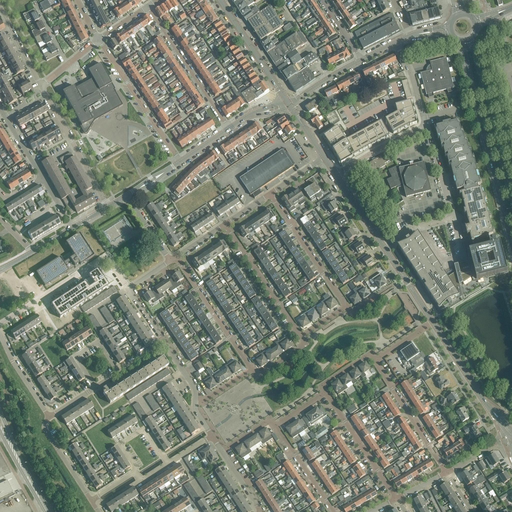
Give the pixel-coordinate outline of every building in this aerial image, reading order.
[(47,0),(40,4),(44,12),(49,9),(47,5),(49,4),(47,0)] [(65,9),(71,6),(69,0),(62,3),(65,9)] [(101,6),(98,0),(89,5),(92,11),(101,6)] [(123,6),(119,9),(123,15),(128,12),(119,0),(116,0),(119,4),(120,4),(121,6),(122,5),(123,6)] [(119,0),(128,12),(132,9),(128,2),(126,4),(123,0),(119,0)] [(126,0),(128,2),(132,9),(137,5),(133,0),(126,0)] [(175,0),(172,0),(170,2),(181,19),(181,20),(186,17),(184,13),(179,16),(177,12),(178,11),(180,13),(183,11),(175,0)] [(205,0),(196,0),(196,1),(197,3),(191,7),(193,9),(206,1),(205,0)] [(239,0),(234,3),(237,7),(240,12),(247,7),(254,3),(253,0),(249,3),(247,0),(239,0)] [(306,3),(308,6),(315,2),(313,0),(306,0),(297,7),(298,9),(306,3)] [(417,0),(415,0),(412,1),(414,11),(418,25),(424,23),(420,9),(418,3),(417,0)] [(417,0),(418,3),(420,9),(424,23),(429,22),(425,8),(424,1),(423,0),(417,0)] [(435,0),(428,0),(429,1),(431,6),(435,20),(438,20),(441,19),(440,17),(441,17),(442,15),(440,13),(439,13),(435,0)] [(412,1),(409,1),(402,5),(409,18),(410,18),(411,22),(411,23),(412,26),(414,27),(417,26),(418,25),(414,11),(412,1)] [(170,2),(165,5),(169,12),(170,12),(172,11),(173,12),(174,11),(174,12),(173,12),(175,15),(175,16),(178,21),(181,19),(170,2)] [(201,9),(203,11),(210,6),(207,2),(195,9),(197,12),(201,9)] [(300,14),(302,17),(317,6),(315,2),(308,6),(310,9),(306,12),(305,11),(300,14)] [(347,2),(343,5),(341,3),(334,7),(337,12),(349,4),(347,2)] [(349,4),(337,12),(341,16),(347,12),(346,9),(347,8),(352,5),(354,4),(352,2),(351,3),(349,4)] [(388,4),(380,8),(383,14),(390,10),(388,4)] [(160,8),(168,21),(171,24),(173,23),(170,19),(167,15),(166,15),(165,14),(169,12),(165,5),(160,8)] [(65,16),(68,15),(68,14),(74,11),(71,6),(65,9),(62,10),(65,16)] [(95,17),(104,12),(101,6),(92,11),(95,17)] [(199,20),(200,20),(213,11),(210,6),(203,11),(196,16),(196,17),(195,18),(196,19),(197,18),(199,20)] [(261,12),(248,21),(254,30),(253,31),(254,32),(254,34),(256,34),(256,35),(256,34),(261,41),(284,26),(270,6),(261,12)] [(312,13),(314,15),(321,11),(317,6),(302,17),(303,19),(312,13)] [(431,6),(425,8),(429,22),(435,20),(431,6)] [(114,7),(111,8),(118,19),(123,15),(119,9),(116,10),(114,7)] [(247,7),(240,12),(243,17),(255,9),(254,7),(249,10),(247,7)] [(166,22),(168,21),(160,8),(156,11),(161,19),(164,16),(165,17),(163,18),(166,22)] [(246,22),(248,21),(261,12),(257,8),(255,9),(243,17),(246,22)] [(23,15),(26,22),(32,18),(34,22),(40,19),(34,9),(25,14),(23,15)] [(341,16),(344,21),(350,16),(357,12),(356,10),(349,14),(347,12),(341,16)] [(350,16),(344,21),(347,25),(353,21),(352,18),(359,14),(361,12),(360,10),(357,12),(350,16)] [(68,15),(70,20),(77,17),(74,11),(68,14),(68,15)] [(207,17),(209,20),(216,15),(213,11),(200,20),(201,22),(207,17)] [(312,19),(306,24),(307,26),(324,16),(321,11),(314,15),(315,18),(313,20),(312,19)] [(98,23),(107,18),(104,12),(95,17),(98,23)] [(392,13),(367,26),(374,41),(376,44),(400,31),(395,22),(396,21),(395,20),(392,13)] [(216,15),(209,20),(210,22),(206,25),(207,27),(219,20),(216,15)] [(144,19),(148,26),(152,23),(153,24),(152,25),(154,27),(156,26),(149,16),(144,19)] [(318,21),(320,25),(327,20),(324,16),(307,26),(309,28),(317,23),(316,22),(318,21)] [(70,20),(73,25),(80,22),(77,17),(70,20)] [(110,24),(107,18),(98,23),(101,29),(110,24)] [(144,19),(139,23),(143,29),(147,26),(148,27),(147,28),(150,32),(149,32),(152,37),(155,35),(148,26),(144,19)] [(318,30),(319,32),(330,24),(327,20),(320,25),(322,28),(321,29),(321,28),(318,30)] [(353,21),(347,25),(350,30),(361,23),(362,24),(364,23),(362,20),(355,24),(353,21)] [(51,42),(41,22),(36,25),(38,29),(31,32),(38,45),(44,41),(46,45),(51,42)] [(83,28),(80,22),(73,25),(76,31),(83,28)] [(212,30),(213,32),(223,26),(222,25),(222,24),(221,22),(220,22),(214,26),(215,27),(212,30)] [(148,43),(143,35),(141,32),(140,32),(140,31),(143,29),(139,23),(135,26),(141,36),(144,40),(146,43),(148,43)] [(290,23),(284,27),(286,32),(293,28),(290,23)] [(171,31),(174,35),(181,31),(188,26),(187,24),(186,25),(180,29),(178,26),(171,31)] [(324,31),(326,34),(333,29),(330,24),(319,32),(315,35),(316,37),(324,31)] [(135,26),(130,29),(134,35),(137,33),(142,41),(144,40),(141,36),(135,26)] [(174,35),(177,40),(184,35),(194,29),(192,26),(186,31),(183,34),(181,31),(174,35)] [(218,32),(220,34),(225,30),(226,29),(225,28),(224,28),(223,26),(213,32),(211,34),(212,36),(218,32)] [(374,41),(367,26),(354,33),(358,40),(364,50),(376,44),(374,41)] [(85,33),(83,28),(76,31),(79,36),(85,33)] [(130,29),(125,32),(132,42),(134,41),(132,38),(131,39),(130,38),(134,35),(130,29)] [(323,39),(321,41),(322,43),(324,42),(326,43),(329,41),(328,39),(336,34),(333,29),(326,34),(327,36),(323,39)] [(221,36),(222,39),(228,35),(228,34),(229,33),(228,32),(227,32),(225,30),(220,34),(214,38),(215,39),(216,39),(221,36)] [(125,32),(121,35),(125,41),(128,39),(129,40),(128,41),(130,43),(132,42),(125,32)] [(177,40),(180,44),(187,40),(196,34),(194,32),(189,35),(189,36),(186,38),(184,35),(177,40)] [(291,61),(294,66),(302,61),(295,51),(307,43),(300,32),(275,48),(267,53),(268,54),(268,53),(276,65),(277,66),(277,68),(279,70),(282,67),(291,61)] [(85,33),(79,36),(81,42),(88,39),(85,33)] [(116,39),(118,43),(126,55),(128,53),(124,47),(122,45),(121,44),(125,41),(121,35),(120,35),(115,38),(116,39)] [(219,41),(214,45),(216,47),(224,41),(226,43),(232,39),(231,39),(231,38),(231,37),(230,36),(228,35),(222,39),(219,41)] [(260,43),(264,48),(272,42),(270,40),(271,39),(274,37),(272,35),(262,42),(260,43)] [(0,41),(0,44),(1,47),(9,43),(8,40),(10,39),(9,37),(0,41)] [(153,46),(154,49),(164,42),(160,38),(149,45),(151,47),(153,46)] [(117,43),(118,43),(116,39),(115,40),(109,43),(114,50),(117,48),(120,52),(122,50),(120,46),(119,46),(117,43)] [(223,48),(224,51),(235,44),(234,43),(234,42),(233,41),(232,40),(232,39),(226,43),(227,45),(223,48)] [(339,39),(336,41),(345,59),(350,56),(348,53),(346,49),(342,51),(342,50),(341,46),(342,45),(339,39)] [(180,44),(184,49),(192,44),(195,42),(194,40),(189,43),(187,40),(180,44)] [(264,48),(267,53),(275,48),(273,46),(278,42),(277,40),(272,43),(272,42),(264,48)] [(339,52),(336,54),(340,61),(345,59),(336,41),(333,42),(335,47),(336,46),(337,47),(336,47),(339,52)] [(157,48),(160,52),(167,47),(164,42),(154,49),(149,52),(150,54),(154,52),(156,54),(159,52),(157,49),(157,48)] [(184,49),(187,54),(193,50),(202,44),(201,42),(193,47),(194,48),(193,49),(191,46),(193,44),(192,44),(184,49)] [(1,47),(4,52),(14,46),(13,45),(11,46),(9,43),(1,47)] [(231,51),(232,52),(238,48),(237,47),(237,46),(236,45),(235,45),(235,44),(224,51),(225,52),(229,50),(230,49),(231,51)] [(43,55),(47,62),(49,60),(58,55),(53,45),(48,48),(50,52),(43,55)] [(4,52),(6,57),(14,52),(13,49),(15,48),(14,46),(4,52)] [(330,46),(326,47),(335,64),(340,61),(336,54),(332,56),(332,55),(333,54),(331,51),(332,50),(330,46)] [(161,53),(163,57),(170,52),(167,47),(160,52),(154,56),(155,58),(160,54),(160,53),(161,53)] [(187,54),(190,59),(198,53),(204,49),(203,47),(195,52),(193,50),(187,54)] [(335,64),(326,47),(325,48),(324,47),(319,51),(320,55),(326,51),(329,56),(330,56),(330,57),(326,59),(330,66),(335,64)] [(228,56),(223,60),(225,62),(230,59),(231,59),(241,53),(239,51),(240,50),(239,48),(238,48),(232,52),(228,54),(230,56),(229,57),(228,56)] [(6,57),(9,61),(19,56),(18,54),(16,55),(14,52),(6,57)] [(163,57),(159,59),(152,64),(153,66),(164,59),(166,61),(173,56),(170,52),(163,57)] [(190,59),(193,63),(200,59),(206,55),(205,53),(200,56),(198,53),(190,59)] [(241,53),(231,59),(232,61),(236,58),(237,61),(243,57),(243,56),(243,55),(242,53),(241,53)] [(287,79),(288,81),(308,68),(308,67),(309,67),(308,65),(318,59),(314,53),(302,61),(294,66),(282,75),(286,80),(287,79)] [(193,63),(196,68),(203,64),(212,57),(211,54),(206,58),(205,60),(202,62),(200,59),(193,63)] [(394,55),(388,58),(397,75),(399,77),(406,77),(403,72),(398,74),(395,69),(397,68),(395,66),(398,64),(394,55)] [(9,61),(11,66),(19,61),(18,58),(20,57),(19,56),(9,61)] [(167,62),(169,66),(176,61),(173,56),(166,61),(162,64),(163,66),(166,63),(167,62)] [(122,64),(125,68),(132,64),(130,61),(133,59),(132,57),(122,64)] [(240,64),(241,67),(247,63),(248,62),(247,60),(246,60),(244,58),(228,70),(229,72),(235,68),(235,67),(240,64)] [(388,58),(383,61),(386,66),(389,65),(390,68),(391,67),(392,70),(395,76),(397,75),(388,58)] [(433,93),(447,90),(448,93),(453,92),(452,89),(454,88),(446,58),(430,62),(430,61),(431,66),(429,66),(428,67),(427,69),(427,71),(427,72),(420,74),(421,74),(426,95),(428,95),(429,98),(434,97),(433,93)] [(11,66),(14,70),(24,65),(23,63),(21,64),(19,61),(11,66)] [(171,68),(173,71),(179,66),(176,61),(169,66),(163,70),(164,72),(171,68)] [(282,75),(294,66),(291,61),(282,67),(279,70),(282,75)] [(383,61),(378,63),(384,76),(386,75),(384,71),(385,70),(384,68),(386,66),(383,61)] [(196,68),(199,73),(206,68),(212,64),(211,62),(208,64),(206,66),(206,67),(205,67),(203,64),(196,68)] [(238,69),(235,71),(237,73),(239,71),(243,69),(244,70),(244,71),(250,67),(251,66),(249,64),(248,64),(247,63),(241,67),(238,69)] [(378,63),(372,66),(376,72),(379,70),(380,73),(382,76),(382,77),(384,76),(378,63)] [(115,90),(101,64),(88,71),(93,79),(66,93),(66,94),(65,94),(65,95),(65,96),(65,97),(81,126),(81,127),(80,126),(80,127),(83,133),(84,134),(85,134),(86,134),(87,134),(87,133),(94,122),(94,121),(94,122),(93,120),(100,117),(100,118),(112,111),(111,110),(119,106),(119,107),(119,108),(123,106),(120,101),(119,101),(120,101),(119,101),(116,96),(116,95),(117,96),(117,95),(114,90),(115,90)] [(125,68),(129,73),(135,69),(140,66),(138,64),(135,66),(136,67),(135,68),(132,64),(125,68)] [(199,73),(202,78),(211,72),(217,68),(218,67),(216,64),(211,68),(211,69),(208,71),(206,68),(199,73)] [(24,65),(14,70),(16,75),(25,71),(23,67),(25,66),(24,65)] [(173,72),(176,75),(183,71),(179,66),(173,71),(166,75),(167,77),(173,73),(172,72),(173,72)] [(202,78),(206,82),(212,78),(222,71),(219,66),(218,67),(217,68),(219,68),(220,70),(213,75),(211,72),(202,78)] [(376,80),(373,75),(376,73),(376,72),(372,66),(367,69),(373,80),(374,81),(376,80)] [(244,71),(240,74),(241,77),(246,73),(247,75),(253,72),(253,71),(253,70),(252,69),(251,69),(250,67),(244,71)] [(308,68),(288,81),(296,93),(315,79),(308,68)] [(129,73),(132,78),(138,73),(143,70),(142,69),(138,71),(138,72),(135,69),(129,73)] [(367,69),(362,71),(367,80),(370,78),(371,81),(372,82),(374,82),(374,81),(373,80),(372,78),(367,69)] [(177,78),(179,80),(186,75),(183,71),(176,75),(167,81),(169,84),(177,79),(176,78),(177,78)] [(244,78),(247,82),(256,76),(256,75),(255,73),(254,73),(253,72),(247,75),(244,78)] [(132,78),(135,82),(141,78),(145,76),(144,74),(141,76),(142,76),(141,77),(138,73),(132,78)] [(135,82),(138,87),(145,83),(154,76),(152,74),(144,79),(144,80),(143,80),(141,78),(135,82)] [(358,74),(352,77),(359,91),(361,94),(361,93),(361,94),(366,92),(364,91),(364,90),(362,90),(361,90),(360,87),(359,84),(360,83),(362,82),(361,80),(362,79),(359,75),(358,76),(358,74)] [(0,85),(7,82),(10,80),(13,79),(11,77),(12,77),(11,75),(10,76),(9,75),(2,78),(2,79),(0,79),(0,85)] [(179,81),(182,85),(189,80),(186,75),(179,80),(169,86),(171,89),(174,87),(173,87),(179,83),(178,82),(179,81)] [(212,78),(206,82),(209,87),(215,83),(215,82),(219,80),(223,77),(223,76),(222,75),(218,78),(215,80),(216,81),(215,82),(212,78)] [(251,83),(252,86),(260,81),(259,81),(260,80),(258,78),(257,78),(256,76),(247,82),(245,84),(246,86),(251,83)] [(352,77),(347,80),(350,85),(353,84),(357,92),(358,91),(360,94),(361,94),(359,91),(352,77)] [(138,87),(141,92),(148,88),(157,81),(155,78),(150,82),(150,83),(148,85),(148,86),(147,86),(145,83),(138,87)] [(209,87),(212,92),(221,85),(227,82),(225,79),(220,82),(221,83),(218,85),(219,86),(218,86),(215,83),(209,87)] [(182,86),(185,89),(192,85),(189,80),(182,85),(174,90),(175,92),(182,87),(181,86),(182,86)] [(347,80),(342,82),(348,93),(350,92),(347,87),(350,85),(347,80)] [(28,81),(23,84),(27,92),(30,90),(31,93),(33,91),(28,81)] [(252,86),(253,87),(242,94),(249,104),(254,100),(255,100),(256,99),(257,99),(259,98),(259,97),(260,96),(269,90),(264,83),(261,84),(260,81),(252,86)] [(0,89),(0,91),(9,87),(7,82),(0,85),(0,89),(0,90),(0,89)] [(348,93),(342,82),(336,85),(339,91),(343,89),(348,98),(350,97),(348,93)] [(141,92),(144,97),(151,92),(160,86),(158,83),(154,86),(155,87),(151,90),(150,91),(148,88),(141,92)] [(27,92),(23,84),(19,86),(24,97),(26,96),(25,94),(27,92)] [(186,91),(188,94),(195,89),(192,85),(185,89),(176,95),(178,99),(183,95),(182,94),(185,92),(185,91),(186,91)] [(221,85),(212,92),(215,96),(229,87),(228,85),(223,88),(221,85)] [(2,93),(4,96),(12,91),(9,87),(0,91),(0,93),(0,94),(2,93)] [(338,93),(335,87),(330,90),(336,101),(338,100),(336,97),(337,97),(335,94),(338,93)] [(236,102),(241,108),(245,105),(234,88),(232,90),(238,99),(239,98),(240,99),(236,102)] [(189,95),(191,99),(198,94),(195,89),(188,94),(179,101),(181,104),(186,100),(185,99),(189,96),(188,96),(189,95)] [(333,104),(336,102),(336,101),(330,90),(324,92),(327,97),(324,99),(326,104),(329,102),(329,101),(331,100),(333,104)] [(3,100),(4,101),(14,96),(12,91),(4,96),(5,99),(3,100)] [(144,97),(148,101),(156,96),(154,93),(152,94),(151,92),(144,97)] [(192,100),(195,103),(201,99),(198,94),(191,99),(187,101),(189,103),(192,101),(191,100),(192,100)] [(225,95),(226,97),(236,111),(241,108),(236,102),(236,101),(233,103),(227,94),(225,95)] [(156,96),(148,101),(151,106),(157,102),(164,97),(163,95),(159,98),(157,95),(156,96)] [(14,96),(4,101),(5,103),(7,102),(9,105),(17,101),(14,96)] [(219,101),(220,103),(224,109),(222,110),(221,110),(226,118),(231,114),(227,108),(222,101),(220,97),(215,100),(217,103),(219,101)] [(227,108),(231,114),(236,111),(226,97),(225,98),(229,105),(230,104),(230,105),(227,108)] [(201,99),(195,103),(186,109),(188,112),(186,113),(188,115),(191,113),(190,111),(192,109),(192,108),(195,106),(194,105),(195,104),(198,108),(205,104),(201,99)] [(151,106),(154,111),(160,106),(168,101),(167,100),(161,104),(160,103),(159,104),(157,102),(151,106)] [(398,113),(386,119),(393,134),(408,126),(407,126),(410,125),(410,126),(417,124),(411,101),(396,106),(398,113)] [(305,108),(309,113),(318,108),(315,102),(305,108)] [(39,103),(37,104),(43,114),(48,112),(43,103),(40,105),(39,103)] [(37,107),(34,109),(38,117),(43,114),(37,104),(36,105),(37,107)] [(154,111),(157,116),(164,111),(168,108),(167,105),(162,108),(160,106),(154,111)] [(30,108),(28,109),(34,119),(38,117),(34,109),(31,110),(30,108)] [(157,116),(160,120),(167,116),(175,110),(173,108),(165,113),(164,111),(157,116)] [(28,112),(25,114),(29,122),(34,119),(28,109),(26,110),(28,112)] [(160,120),(163,125),(170,120),(179,114),(177,112),(172,115),(172,116),(170,118),(170,119),(169,119),(167,116),(160,120)] [(20,113),(19,114),(25,124),(29,122),(25,114),(22,115),(20,113)] [(25,124),(19,114),(17,115),(18,117),(16,119),(20,127),(25,124)] [(194,115),(201,125),(206,132),(210,129),(205,122),(203,123),(201,120),(202,119),(199,114),(194,115)] [(205,122),(210,129),(215,125),(207,114),(206,115),(209,119),(205,122)] [(313,125),(315,124),(319,130),(323,127),(320,124),(319,121),(322,119),(321,117),(318,119),(315,115),(314,115),(313,116),(313,117),(312,117),(313,118),(310,120),(313,125)] [(170,120),(163,125),(166,130),(182,119),(180,116),(175,119),(176,121),(173,123),(172,124),(170,120)] [(277,123),(279,126),(287,120),(285,118),(284,118),(283,116),(277,120),(275,117),(270,121),(273,126),(277,123)] [(281,128),(277,131),(278,133),(289,126),(288,124),(288,123),(287,121),(287,120),(279,126),(281,128)] [(193,124),(196,128),(201,135),(206,132),(201,125),(197,127),(196,126),(198,125),(196,122),(193,124)] [(338,127),(324,136),(338,158),(337,158),(341,165),(353,159),(351,156),(352,155),(353,154),(354,156),(389,136),(382,122),(347,141),(338,127)] [(471,240),(471,241),(491,236),(493,235),(481,188),(478,189),(478,186),(481,185),(479,179),(478,179),(476,173),(477,173),(474,160),(473,161),(471,151),(469,152),(467,142),(465,143),(463,134),(462,134),(459,125),(458,125),(457,122),(451,124),(450,122),(451,122),(450,122),(443,124),(443,126),(436,127),(437,130),(436,131),(438,137),(440,137),(441,139),(440,140),(441,146),(444,146),(445,148),(443,148),(445,155),(448,154),(448,157),(447,157),(449,164),(451,163),(452,166),(451,166),(453,176),(454,179),(455,178),(457,184),(455,185),(457,191),(464,189),(464,192),(461,193),(467,216),(468,221),(469,226),(465,227),(467,236),(468,236),(470,235),(471,240)] [(257,123),(252,126),(253,127),(257,133),(260,132),(262,134),(264,133),(257,123)] [(189,127),(191,131),(196,138),(201,135),(196,128),(192,130),(191,129),(193,129),(191,126),(189,127)] [(283,131),(286,134),(282,137),(284,139),(295,132),(293,130),(294,129),(292,126),(292,127),(291,126),(283,131)] [(56,127),(52,130),(57,140),(59,139),(58,137),(61,136),(56,127)] [(256,134),(257,133),(253,127),(248,130),(253,137),(256,134)] [(177,130),(182,137),(187,145),(192,141),(187,134),(183,137),(182,136),(183,135),(179,129),(177,130)] [(184,130),(187,134),(192,141),(196,138),(191,131),(188,133),(187,132),(188,132),(186,129),(184,130)] [(52,130),(47,132),(52,141),(55,139),(56,141),(57,140),(52,130)] [(243,133),(252,145),(254,149),(256,147),(252,141),(251,141),(250,140),(251,140),(250,139),(253,137),(248,130),(243,133)] [(47,132),(43,135),(48,145),(50,144),(49,142),(52,141),(47,132)] [(187,145),(182,137),(179,139),(174,132),(172,133),(182,148),(187,145)] [(239,136),(243,143),(246,142),(247,143),(248,142),(248,143),(247,144),(249,147),(252,145),(243,133),(239,136)] [(0,142),(0,144),(9,140),(6,135),(0,139),(1,142),(0,142)] [(43,135),(38,138),(43,146),(46,144),(47,146),(48,145),(43,135)] [(234,139),(244,154),(246,153),(242,147),(241,148),(240,147),(242,146),(241,145),(243,143),(239,136),(234,139)] [(38,138),(33,140),(39,150),(41,150),(40,147),(43,146),(38,138)] [(229,142),(234,149),(237,148),(237,149),(238,148),(239,149),(238,150),(243,157),(245,155),(244,154),(234,139),(229,142)] [(3,145),(5,148),(11,144),(9,140),(0,144),(0,145),(1,147),(3,145)] [(39,150),(33,140),(29,143),(33,151),(36,149),(38,151),(39,150)] [(225,145),(235,161),(238,160),(232,151),(234,149),(229,142),(225,145)] [(121,143),(99,155),(102,160),(124,148),(121,143)] [(0,150),(0,155),(1,156),(14,148),(11,144),(5,148),(0,150)] [(235,161),(225,145),(220,149),(224,156),(227,154),(228,155),(229,154),(230,156),(229,156),(231,159),(228,161),(231,165),(235,161)] [(8,154),(10,156),(16,152),(14,148),(1,156),(2,158),(8,154)] [(240,179),(250,194),(250,195),(251,196),(251,195),(294,167),(294,166),(293,166),(284,152),(282,150),(240,179)] [(5,162),(6,164),(19,157),(16,152),(10,156),(11,158),(5,162)] [(210,155),(215,162),(218,159),(219,160),(218,160),(220,163),(222,162),(215,152),(210,155)] [(70,168),(83,192),(83,193),(91,189),(89,186),(91,185),(88,181),(87,182),(86,180),(87,179),(85,175),(84,176),(83,174),(84,173),(82,169),(81,170),(79,168),(80,167),(78,163),(77,164),(76,162),(77,161),(75,157),(74,158),(71,153),(60,159),(63,164),(66,162),(68,165),(65,167),(66,170),(70,168)] [(375,159),(375,160),(374,160),(367,164),(373,173),(385,165),(385,164),(389,161),(385,153),(375,159)] [(217,170),(215,171),(216,174),(217,174),(225,168),(224,166),(220,169),(218,166),(215,162),(210,155),(205,158),(210,165),(214,163),(214,164),(213,165),(217,170)] [(19,157),(6,164),(8,166),(12,163),(14,162),(15,165),(22,161),(19,157)] [(57,163),(54,165),(50,159),(49,157),(41,161),(42,163),(41,163),(42,164),(43,164),(44,166),(43,166),(45,170),(46,169),(47,172),(46,172),(49,176),(51,177),(50,178),(52,182),(53,181),(54,183),(53,184),(55,188),(56,187),(57,190),(56,190),(58,194),(59,194),(61,196),(60,196),(62,200),(63,200),(71,215),(79,211),(79,212),(83,210),(83,209),(85,208),(86,209),(91,206),(90,205),(93,204),(93,205),(96,203),(91,194),(73,205),(72,204),(74,202),(55,168),(58,166),(57,163)] [(205,158),(201,162),(206,168),(209,166),(210,167),(209,167),(211,170),(213,169),(210,165),(205,158)] [(212,177),(210,175),(206,168),(201,162),(197,165),(201,172),(205,169),(206,170),(205,171),(208,175),(207,175),(210,179),(212,177)] [(431,191),(424,162),(414,165),(413,162),(408,163),(409,166),(399,168),(398,166),(388,170),(392,178),(387,180),(391,190),(396,187),(397,187),(401,185),(401,184),(403,184),(406,198),(414,196),(415,196),(415,195),(416,197),(423,196),(422,194),(423,194),(423,193),(424,193),(431,191)] [(197,165),(192,169),(197,176),(197,175),(201,173),(202,174),(201,175),(203,177),(204,176),(201,172),(197,165)] [(21,170),(28,180),(32,177),(28,171),(25,172),(23,168),(21,170)] [(192,169),(188,173),(193,179),(196,176),(197,177),(196,178),(202,184),(204,183),(202,181),(197,175),(197,176),(192,169)] [(17,172),(18,174),(23,183),(28,180),(21,170),(20,171),(17,172)] [(188,173),(184,178),(189,183),(193,180),(193,181),(193,182),(197,187),(195,188),(196,189),(199,186),(193,179),(188,173)] [(15,175),(14,176),(19,185),(23,183),(18,174),(15,175)] [(10,179),(11,181),(15,188),(19,185),(14,176),(12,177),(12,178),(10,179)] [(184,178),(180,182),(186,188),(188,185),(189,185),(189,186),(193,190),(194,189),(189,183),(184,178)] [(11,181),(7,184),(11,190),(15,188),(11,181)] [(176,186),(184,194),(184,193),(183,192),(182,192),(185,189),(185,190),(188,193),(190,192),(186,188),(180,182),(176,186)] [(315,184),(309,187),(315,196),(317,199),(323,196),(320,191),(321,191),(318,187),(317,188),(315,184)] [(35,189),(39,194),(44,191),(40,186),(35,189)] [(184,194),(176,186),(173,189),(176,192),(174,194),(176,196),(175,197),(174,196),(172,198),(175,203),(179,199),(178,197),(177,197),(179,195),(181,194),(182,195),(184,194)] [(315,196),(309,187),(304,191),(310,199),(315,196)] [(30,192),(34,197),(39,194),(35,189),(30,192)] [(298,190),(293,194),(299,203),(301,205),(306,202),(298,190)] [(25,195),(32,206),(34,205),(31,199),(34,197),(30,192),(25,195)] [(230,193),(227,195),(235,206),(240,203),(236,197),(233,199),(230,193)] [(288,197),(294,206),(299,203),(293,194),(288,197)] [(326,198),(320,202),(321,204),(333,196),(331,194),(325,197),(326,198)] [(26,202),(30,207),(32,206),(25,195),(20,198),(23,204),(26,202)] [(228,202),(226,204),(230,210),(235,206),(227,195),(225,197),(227,199),(226,199),(228,202)] [(383,209),(386,213),(389,210),(389,209),(390,208),(390,209),(397,205),(394,202),(391,204),(386,196),(382,199),(383,199),(379,202),(383,209)] [(294,206),(288,197),(282,201),(290,212),(296,209),(294,206)] [(18,207),(23,204),(20,198),(15,201),(18,207)] [(156,209),(159,207),(162,205),(165,203),(163,200),(160,202),(160,203),(155,207),(153,204),(147,208),(151,213),(156,209)] [(13,210),(18,207),(15,201),(10,204),(13,210)] [(338,209),(333,203),(331,201),(322,207),(326,212),(329,210),(331,213),(338,209)] [(219,205),(217,202),(215,203),(217,206),(216,206),(218,209),(216,211),(220,216),(225,213),(221,207),(219,205)] [(8,213),(13,210),(10,204),(5,207),(8,213)] [(226,204),(221,207),(225,213),(230,210),(226,204)] [(151,213),(154,217),(160,214),(156,209),(151,213)] [(270,210),(265,214),(270,221),(271,223),(273,222),(274,222),(277,220),(270,210)] [(163,219),(160,214),(154,217),(157,222),(163,219)] [(211,214),(206,218),(210,223),(215,220),(211,214)] [(265,224),(270,221),(265,214),(260,217),(265,224)] [(335,225),(338,223),(340,227),(347,223),(342,216),(342,217),(340,214),(331,220),(335,225)] [(56,217),(28,233),(32,241),(60,224),(56,217)] [(163,219),(157,222),(161,227),(166,224),(169,222),(167,219),(166,217),(163,219)] [(260,217),(255,221),(260,228),(265,224),(260,217)] [(300,221),(304,226),(310,222),(306,217),(300,221)] [(124,218),(104,232),(115,248),(129,238),(128,237),(125,239),(123,236),(129,232),(131,235),(135,233),(124,218)] [(206,218),(201,221),(205,227),(210,223),(206,218)] [(199,222),(196,224),(200,230),(205,227),(201,221),(200,220),(198,222),(199,222)] [(255,221),(250,224),(255,231),(260,228),(255,221)] [(304,226),(307,231),(313,227),(310,222),(304,226)] [(161,227),(164,232),(170,228),(166,224),(161,227)] [(200,230),(196,224),(191,228),(195,233),(200,230)] [(250,235),(255,231),(250,224),(245,227),(250,235)] [(170,228),(164,232),(167,237),(173,233),(176,231),(174,229),(173,226),(171,227),(170,228)] [(250,235),(245,227),(240,231),(245,238),(248,236),(251,241),(253,239),(250,235)] [(307,231),(310,237),(317,233),(319,231),(317,229),(315,230),(313,227),(307,231)] [(347,236),(349,240),(348,241),(350,244),(352,242),(351,239),(356,236),(352,230),(351,230),(349,228),(340,233),(344,239),(347,236)] [(279,235),(283,241),(288,237),(285,231),(279,235)] [(173,233),(167,237),(171,242),(176,239),(173,233)] [(310,237),(314,242),(320,238),(322,236),(321,234),(319,236),(317,233),(310,237)] [(60,257),(36,273),(45,286),(69,271),(75,267),(76,268),(80,265),(80,266),(94,257),(79,234),(66,243),(74,256),(64,263),(60,257)] [(451,276),(448,278),(445,273),(442,269),(419,234),(417,235),(415,237),(413,238),(410,240),(409,237),(406,239),(407,242),(399,247),(439,309),(447,302),(449,305),(452,303),(450,300),(460,296),(454,288),(457,286),(456,284),(451,276)] [(176,239),(171,242),(174,247),(180,244),(178,241),(181,239),(183,237),(182,235),(179,237),(177,238),(176,239)] [(467,252),(496,244),(496,243),(495,239),(492,240),(491,236),(471,241),(471,240),(465,242),(467,252)] [(283,241),(286,246),(292,242),(288,237),(283,241)] [(317,247),(323,243),(320,238),(314,242),(317,247)] [(353,252),(356,250),(359,254),(365,249),(361,243),(360,244),(358,241),(349,247),(353,252)] [(223,242),(218,245),(223,253),(226,258),(228,256),(225,251),(228,249),(223,242)] [(287,248),(289,251),(295,247),(292,242),(286,246),(284,247),(285,249),(287,248)] [(323,243),(317,247),(321,252),(327,248),(323,243)] [(467,252),(470,262),(455,266),(457,273),(451,276),(456,284),(457,286),(462,283),(463,283),(463,282),(470,278),(475,274),(477,280),(480,279),(483,278),(484,278),(498,275),(507,272),(500,243),(496,244),(467,252)] [(218,246),(213,249),(218,256),(223,253),(218,245),(218,246)] [(289,251),(293,256),(299,252),(295,247),(289,251)] [(254,252),(258,257),(264,253),(260,248),(254,252)] [(213,249),(208,252),(213,259),(218,256),(213,249)] [(322,254),(326,259),(332,255),(334,253),(333,251),(330,253),(328,250),(322,254)] [(208,252),(203,256),(208,263),(213,259),(208,252)] [(258,257),(261,262),(267,258),(269,257),(266,252),(264,253),(258,257)] [(293,256),(296,261),(302,257),(299,252),(293,256)] [(358,260),(362,265),(365,263),(368,267),(374,263),(370,257),(369,257),(367,254),(358,260)] [(326,259),(329,264),(335,260),(332,255),(326,259)] [(203,256),(198,259),(203,266),(208,263),(203,256)] [(296,261),(300,266),(306,262),(302,257),(296,261)] [(261,262),(264,268),(270,264),(267,258),(261,262)] [(203,266),(198,259),(193,263),(198,270),(203,266)] [(329,264),(333,269),(339,265),(335,260),(329,264)] [(300,266),(303,271),(309,267),(306,262),(300,266)] [(264,268),(268,273),(274,269),(270,264),(264,268)] [(229,269),(233,274),(239,270),(235,265),(229,269)] [(333,269),(336,274),(342,270),(339,265),(333,269)] [(303,271),(307,276),(313,272),(309,267),(303,271)] [(268,273),(271,278),(277,274),(274,269),(268,273)] [(85,283),(51,305),(60,319),(109,287),(108,285),(114,281),(113,281),(112,282),(103,276),(101,273),(100,273),(98,270),(88,276),(91,279),(85,283)] [(233,274),(236,279),(242,275),(239,270),(233,274)] [(336,274),(340,280),(346,276),(342,270),(336,274)] [(313,272),(307,276),(310,282),(316,278),(313,272)] [(173,278),(171,280),(177,288),(182,285),(179,282),(183,279),(179,273),(173,277),(173,278)] [(271,278),(275,283),(281,279),(277,274),(271,278)] [(372,279),(375,283),(372,285),(375,289),(377,287),(378,287),(380,289),(386,284),(385,282),(386,282),(381,274),(372,279)] [(236,279),(240,284),(246,280),(242,275),(236,279)] [(346,276),(340,280),(343,285),(349,281),(346,276)] [(275,283),(278,288),(284,284),(281,279),(275,283)] [(168,281),(162,285),(166,291),(169,289),(172,292),(177,288),(171,280),(168,281)] [(206,284),(210,289),(216,285),(212,280),(206,284)] [(240,284),(243,289),(249,285),(246,280),(240,284)] [(278,288),(282,293),(288,289),(290,287),(288,285),(286,287),(284,284),(278,288)] [(156,290),(154,291),(159,300),(164,297),(162,294),(166,291),(162,285),(156,289),(156,290)] [(210,289),(213,295),(219,291),(216,285),(210,289)] [(243,289),(247,295),(253,291),(249,285),(243,289)] [(362,286),(358,290),(361,295),(364,299),(370,295),(366,289),(365,290),(362,286)] [(301,295),(308,291),(305,287),(298,291),(301,295)] [(361,295),(358,290),(357,288),(353,290),(356,295),(350,299),(355,305),(361,301),(358,297),(361,295)] [(288,289),(282,293),(285,298),(291,294),(288,289)] [(159,300),(154,291),(151,293),(151,292),(144,297),(149,303),(152,300),(154,303),(159,300)] [(213,295),(217,300),(223,296),(219,291),(213,295)] [(253,291),(247,295),(250,300),(256,296),(253,291)] [(186,300),(188,303),(195,300),(191,294),(183,300),(184,302),(186,300)] [(117,307),(119,306),(127,301),(123,296),(114,302),(117,307)] [(223,296),(217,300),(220,305),(226,301),(223,296)] [(331,296),(325,300),(328,305),(331,310),(337,306),(331,296)] [(251,302),(255,307),(261,303),(257,297),(251,302)] [(188,303),(192,309),(198,305),(195,300),(188,303)] [(325,307),(328,305),(325,300),(321,303),(323,306),(318,310),(319,312),(322,316),(328,312),(325,307)] [(119,306),(122,310),(129,305),(127,301),(119,306)] [(220,305),(224,310),(230,306),(226,301),(220,305)] [(255,307),(258,312),(264,308),(261,303),(255,307)] [(122,310),(125,315),(132,310),(129,305),(122,310)] [(192,309),(190,310),(191,312),(193,311),(195,314),(201,310),(198,305),(192,309)] [(230,306),(224,310),(227,315),(235,310),(234,308),(232,309),(230,306)] [(314,312),(309,316),(310,318),(312,322),(319,318),(316,313),(319,312),(318,310),(316,306),(312,309),(314,312)] [(258,312),(262,317),(268,313),(264,308),(258,312)] [(125,321),(127,319),(135,314),(132,310),(125,315),(123,316),(125,321)] [(160,315),(164,321),(171,316),(167,310),(160,315)] [(198,319),(205,315),(201,310),(195,314),(198,319)] [(307,320),(310,318),(309,316),(307,312),(303,315),(305,318),(299,322),(303,328),(310,324),(307,320)] [(228,317),(232,322),(238,318),(234,313),(228,317)] [(263,319),(265,322),(271,318),(268,313),(262,317),(259,318),(261,320),(263,319)] [(127,319),(130,324),(138,319),(135,314),(127,319)] [(37,315),(32,319),(36,326),(41,322),(37,315)] [(205,315),(198,319),(197,320),(198,322),(200,321),(202,324),(208,320),(205,315)] [(164,321),(167,326),(174,321),(171,316),(164,321)] [(232,322),(235,327),(241,323),(238,318),(232,322)] [(267,324),(269,327),(275,323),(271,318),(265,322),(263,323),(265,326),(267,324)] [(32,319),(26,322),(31,329),(36,326),(32,319)] [(130,324),(133,329),(141,323),(138,319),(130,324)] [(202,324),(205,329),(212,325),(208,320),(202,324)] [(167,326),(170,331),(178,326),(174,321),(167,326)] [(26,322),(21,326),(25,332),(31,329),(26,322)] [(133,329),(136,333),(144,328),(141,323),(133,329)] [(235,327),(239,333),(245,328),(241,323),(235,327)] [(275,323),(269,327),(272,332),(278,328),(275,323)] [(205,329),(209,334),(215,331),(212,325),(205,329)] [(21,326),(16,329),(20,336),(25,332),(21,326)] [(170,331),(174,336),(181,331),(178,326),(170,331)] [(87,327),(83,330),(88,337),(92,335),(87,327)] [(134,341),(139,338),(147,333),(144,328),(136,333),(131,336),(134,341)] [(245,328),(239,333),(242,338),(248,334),(245,328)] [(20,336),(16,329),(10,332),(15,339),(20,336)] [(99,332),(103,338),(108,334),(105,329),(99,332)] [(83,330),(79,333),(83,340),(88,337),(83,330)] [(181,331),(174,336),(177,341),(184,336),(181,331)] [(210,341),(212,340),(219,336),(215,331),(209,334),(207,336),(210,341)] [(79,333),(75,336),(79,343),(83,340),(79,333)] [(139,338),(142,342),(150,337),(147,333),(139,338)] [(103,338),(106,343),(112,339),(108,334),(103,338)] [(242,338),(246,343),(252,339),(248,334),(242,338)] [(285,338),(279,342),(283,347),(286,351),(292,347),(289,343),(292,341),(287,334),(284,336),(285,338)] [(75,336),(70,338),(75,346),(79,343),(75,336)] [(177,341),(181,346),(188,341),(184,336),(177,341)] [(219,336),(212,340),(216,345),(222,341),(219,336)] [(150,337),(142,342),(140,344),(143,348),(153,342),(150,337)] [(70,338),(66,341),(71,348),(75,346),(70,338)] [(106,343),(109,348),(115,344),(112,339),(106,343)] [(252,339),(246,343),(249,348),(255,344),(252,339)] [(71,348),(66,341),(62,344),(66,351),(71,348)] [(181,346),(184,351),(191,346),(188,341),(181,346)] [(278,347),(272,351),(277,357),(283,353),(280,349),(283,347),(279,342),(279,341),(275,343),(278,347)] [(109,348),(112,353),(118,349),(115,344),(109,348)] [(410,361),(413,365),(425,357),(422,352),(419,354),(418,352),(419,352),(418,351),(413,344),(400,352),(405,359),(402,362),(404,365),(410,361)] [(184,351),(188,356),(195,352),(191,346),(184,351)] [(265,352),(261,354),(264,359),(265,359),(267,357),(270,361),(277,357),(272,351),(270,348),(265,352)] [(112,353),(116,358),(122,355),(118,349),(112,353)] [(21,356),(25,362),(32,357),(35,355),(34,353),(30,355),(28,352),(21,356)] [(195,352),(188,356),(191,362),(198,357),(195,352)] [(264,359),(261,354),(256,357),(258,360),(257,361),(261,367),(268,363),(265,359),(264,359)] [(122,355),(116,358),(119,364),(125,360),(122,355)] [(25,362),(28,367),(35,363),(32,357),(25,362)] [(105,388),(97,393),(100,399),(104,396),(110,404),(168,366),(163,357),(108,393),(108,392),(105,388)] [(425,357),(413,365),(415,368),(409,372),(411,375),(417,371),(416,369),(425,363),(428,367),(427,368),(429,370),(427,372),(430,376),(434,373),(433,372),(438,369),(434,362),(435,362),(433,358),(432,359),(431,358),(427,360),(425,357)] [(65,362),(63,363),(65,366),(66,368),(69,367),(74,363),(71,358),(65,362)] [(235,360),(229,364),(232,369),(232,370),(235,374),(241,370),(235,360)] [(200,362),(195,366),(198,372),(204,368),(200,362)] [(28,367),(32,372),(38,368),(35,363),(28,367)] [(69,367),(72,372),(78,368),(74,363),(69,367)] [(359,367),(362,372),(360,374),(360,376),(363,379),(364,381),(367,379),(365,377),(366,376),(364,373),(370,369),(366,363),(359,367)] [(227,370),(222,374),(226,380),(232,376),(229,371),(232,370),(232,369),(229,364),(225,367),(227,370)] [(38,368),(32,372),(35,378),(42,373),(38,368)] [(72,372),(75,377),(81,374),(78,368),(72,372)] [(355,379),(360,376),(360,374),(357,369),(350,373),(353,378),(350,380),(351,382),(353,385),(357,382),(355,379)] [(81,374),(75,377),(79,383),(85,379),(81,374)] [(214,374),(210,377),(214,382),(214,381),(217,380),(220,384),(226,380),(222,374),(216,377),(214,374)] [(346,385),(351,382),(350,380),(347,375),(341,379),(344,384),(341,386),(344,391),(348,389),(346,385)] [(37,380),(40,385),(46,382),(43,376),(37,380)] [(436,380),(442,390),(450,385),(447,381),(445,382),(443,379),(444,379),(442,376),(436,380)] [(214,382),(210,377),(204,381),(210,390),(217,386),(214,381),(214,382)] [(341,386),(338,381),(332,386),(338,395),(344,391),(341,386)] [(401,384),(404,390),(415,383),(414,381),(409,384),(407,381),(401,384)] [(40,385),(44,391),(49,387),(46,382),(40,385)] [(404,390),(408,395),(413,391),(416,389),(414,386),(416,385),(415,383),(404,390)] [(162,389),(165,394),(172,389),(169,384),(162,389)] [(55,390),(58,389),(56,386),(51,390),(49,387),(44,391),(47,396),(53,392),(55,390)] [(168,398),(175,393),(172,389),(165,394),(162,395),(165,399),(168,398)] [(408,395),(411,400),(416,396),(413,391),(408,395)] [(56,397),(53,392),(47,396),(50,401),(56,397)] [(455,392),(449,396),(447,397),(452,406),(460,401),(458,397),(457,395),(456,395),(455,392)] [(168,398),(171,403),(178,398),(175,393),(168,398)] [(380,405),(391,398),(387,394),(382,397),(380,398),(382,402),(376,406),(377,407),(380,405)] [(411,400),(414,405),(420,401),(416,396),(411,400)] [(171,403),(174,407),(181,402),(178,398),(171,403)] [(387,404),(389,407),(394,403),(391,398),(380,405),(381,407),(384,405),(385,406),(387,404)] [(423,406),(428,403),(433,400),(432,398),(424,403),(424,402),(421,404),(420,401),(414,405),(417,410),(423,406)] [(88,400),(84,403),(89,410),(93,407),(88,400)] [(174,407),(176,412),(184,407),(181,402),(174,407)] [(84,403),(79,406),(84,413),(89,410),(84,403)] [(389,407),(392,412),(397,408),(394,403),(389,407)] [(428,403),(417,410),(421,415),(426,411),(425,409),(427,408),(426,407),(429,405),(428,403)] [(79,406),(74,409),(80,417),(84,413),(79,406)] [(307,416),(303,419),(309,427),(323,418),(322,416),(326,413),(321,406),(317,409),(306,416),(307,416)] [(176,412),(179,416),(187,411),(184,407),(176,412)] [(389,414),(387,415),(388,417),(391,415),(393,418),(401,414),(397,408),(392,412),(389,414)] [(457,412),(463,422),(469,418),(465,412),(466,411),(464,408),(457,412)] [(74,409),(70,412),(75,419),(80,417),(74,409)] [(179,416),(182,421),(190,416),(187,411),(179,416)] [(70,412),(66,415),(71,422),(75,419),(70,412)] [(71,422),(66,415),(61,418),(66,425),(71,422)] [(133,415),(128,418),(133,425),(137,422),(133,415)] [(351,419),(354,424),(365,417),(364,415),(361,417),(360,416),(358,417),(356,415),(351,419)] [(423,418),(426,424),(437,417),(436,415),(433,417),(432,416),(430,417),(428,415),(423,418)] [(182,421),(185,425),(193,420),(190,416),(182,421)] [(148,426),(156,421),(159,419),(157,417),(152,420),(150,417),(144,421),(148,426)] [(354,424),(358,429),(363,425),(364,424),(362,421),(366,419),(365,417),(354,424)] [(394,427),(396,429),(406,422),(403,417),(397,421),(399,423),(396,424),(397,425),(394,427)] [(426,424),(429,429),(435,425),(433,422),(438,419),(437,417),(426,424)] [(128,418),(124,421),(129,428),(133,425),(128,418)] [(299,421),(293,425),(299,434),(301,437),(306,434),(304,431),(308,428),(306,425),(302,419),(299,421)] [(185,425),(188,430),(196,425),(193,420),(185,425)] [(124,421),(120,424),(124,431),(129,428),(124,421)] [(154,422),(148,426),(151,431),(157,427),(154,422)] [(402,428),(404,431),(409,427),(406,422),(396,429),(394,430),(396,433),(399,431),(398,431),(402,428)] [(475,424),(474,425),(473,422),(463,428),(464,429),(463,430),(466,434),(471,431),(476,438),(481,435),(475,424)] [(120,424),(116,426),(120,433),(124,431),(120,424)] [(196,425),(188,430),(191,434),(199,429),(196,425)] [(299,434),(293,425),(287,429),(293,438),(299,434)] [(358,429),(361,434),(372,427),(370,425),(365,428),(363,425),(358,429)] [(435,425),(429,429),(432,434),(443,427),(442,425),(439,427),(439,426),(436,427),(435,425)] [(116,426),(112,429),(116,436),(120,433),(116,426)] [(445,426),(432,434),(436,439),(441,435),(440,433),(445,430),(444,429),(446,428),(445,426)] [(151,431),(155,436),(160,432),(157,427),(151,431)] [(361,434),(364,439),(371,434),(374,432),(372,429),(373,428),(372,427),(361,434)] [(400,437),(396,440),(397,442),(402,439),(404,438),(407,436),(413,432),(409,427),(404,431),(406,434),(401,437),(400,437)] [(116,436),(112,429),(107,432),(112,439),(116,436)] [(260,433),(263,438),(267,443),(273,439),(266,429),(260,433)] [(327,429),(322,433),(320,430),(316,433),(318,436),(316,437),(317,439),(329,431),(327,429)] [(162,434),(165,432),(164,430),(160,432),(155,436),(158,441),(164,438),(162,434)] [(312,430),(304,435),(308,441),(316,436),(312,430)] [(328,442),(329,443),(340,436),(336,431),(329,436),(331,439),(330,439),(331,440),(328,442)] [(407,436),(410,441),(416,438),(413,432),(407,436)] [(375,438),(378,437),(378,436),(377,435),(374,436),(374,435),(373,436),(371,434),(364,439),(368,444),(373,440),(375,438)] [(257,435),(251,439),(255,446),(261,442),(263,445),(267,443),(263,438),(260,440),(257,435)] [(451,435),(448,437),(452,442),(454,445),(458,451),(463,448),(462,447),(465,445),(461,439),(459,441),(459,442),(456,444),(451,435)] [(335,447),(337,445),(343,441),(340,436),(329,443),(331,446),(333,444),(335,447)] [(158,441),(161,447),(167,443),(164,438),(158,441)] [(407,448),(408,449),(419,443),(416,438),(410,441),(412,443),(409,445),(410,446),(407,448)] [(248,448),(245,450),(248,455),(252,452),(250,449),(255,446),(251,439),(245,443),(248,448)] [(368,444),(371,449),(377,445),(373,440),(368,444)] [(303,451),(306,457),(317,449),(321,446),(318,441),(315,443),(316,446),(310,451),(308,448),(303,451)] [(335,452),(336,453),(346,446),(343,441),(337,445),(339,447),(337,449),(338,450),(335,452)] [(69,447),(72,453),(78,449),(75,443),(69,447)] [(167,443),(161,447),(165,452),(171,448),(167,443)] [(419,443),(408,449),(410,451),(412,450),(414,453),(422,448),(419,443)] [(449,449),(447,446),(446,444),(444,445),(445,447),(445,448),(447,450),(444,452),(447,457),(453,454),(449,449)] [(242,459),(248,455),(245,450),(242,445),(236,449),(242,459)] [(371,449),(374,454),(380,450),(377,445),(371,449)] [(454,445),(449,449),(453,454),(458,451),(454,445)] [(111,450),(114,455),(120,452),(116,446),(111,450)] [(343,453),(344,455),(350,451),(346,446),(336,453),(337,455),(340,454),(343,453)] [(374,454),(378,459),(383,455),(382,453),(384,451),(384,450),(386,448),(385,446),(382,448),(380,450),(374,454)] [(203,461),(205,459),(215,453),(211,447),(199,455),(203,461)] [(72,453),(76,458),(81,454),(78,449),(72,453)] [(317,449),(306,457),(310,461),(315,458),(313,455),(319,452),(317,449)] [(342,462),(343,463),(345,462),(348,460),(353,456),(350,451),(344,455),(346,457),(344,459),(344,460),(342,462)] [(114,455),(117,460),(123,456),(120,452),(114,455)] [(215,453),(205,459),(209,465),(219,459),(215,453)] [(279,460),(278,460),(280,463),(285,460),(284,457),(282,453),(276,457),(279,460)] [(76,458),(79,463),(85,459),(81,454),(76,458)] [(378,459),(381,463),(392,456),(390,455),(385,458),(383,455),(378,459)] [(488,459),(493,466),(500,462),(495,455),(488,459)] [(117,460),(121,465),(126,461),(123,456),(117,460)] [(186,463),(190,469),(195,466),(193,463),(191,464),(189,461),(190,457),(189,456),(184,459),(186,463)] [(353,456),(348,460),(351,465),(356,461),(353,456)] [(392,456),(381,463),(384,469),(390,465),(388,462),(393,458),(392,456)] [(414,459),(416,461),(423,472),(428,469),(424,464),(422,465),(420,462),(420,463),(416,457),(414,459)] [(421,458),(424,464),(428,469),(433,466),(430,460),(427,462),(425,459),(425,460),(423,457),(421,458)] [(85,459),(79,463),(82,468),(88,464),(85,459)] [(323,465),(321,466),(315,470),(319,475),(324,471),(322,469),(325,467),(324,467),(331,462),(330,460),(327,462),(326,463),(323,465)] [(126,461),(121,465),(118,467),(116,468),(110,472),(114,477),(117,475),(115,472),(122,467),(124,470),(130,467),(126,461)] [(284,471),(287,470),(292,466),(289,461),(283,464),(285,467),(283,469),(280,471),(281,473),(284,471)] [(312,465),(315,470),(321,466),(317,461),(312,465)] [(417,469),(414,470),(418,475),(423,472),(416,461),(414,462),(416,465),(415,466),(417,469)] [(404,465),(408,471),(413,478),(418,475),(414,470),(412,471),(410,469),(411,468),(407,462),(403,463),(405,465),(404,465)] [(82,468),(86,473),(91,469),(88,464),(82,468)] [(180,465),(175,468),(179,475),(185,472),(180,465)] [(350,475),(352,477),(362,470),(359,465),(351,470),(353,473),(350,475)] [(413,478),(408,471),(404,465),(403,466),(406,471),(405,472),(407,475),(404,476),(407,482),(413,478)] [(215,471),(218,476),(226,471),(223,466),(215,471)] [(290,475),(295,471),(292,466),(287,470),(290,475)] [(393,469),(396,474),(402,485),(407,482),(404,476),(402,477),(400,475),(399,475),(398,473),(399,472),(396,467),(393,469)] [(175,468),(170,471),(174,478),(179,475),(175,468)] [(86,473),(89,478),(95,475),(91,469),(86,473)] [(253,474),(257,479),(264,474),(262,472),(260,473),(259,470),(253,474)] [(362,470),(352,477),(353,479),(358,475),(360,478),(366,475),(362,470)] [(501,470),(493,475),(496,479),(499,476),(500,476),(504,484),(510,480),(506,472),(503,474),(501,470)] [(170,471),(165,475),(169,482),(174,478),(170,471)] [(218,476),(221,480),(229,476),(226,471),(218,476)] [(291,481),(294,480),(293,480),(299,476),(295,471),(290,475),(287,476),(289,478),(288,479),(288,480),(286,482),(288,484),(288,483),(291,481)] [(319,475),(322,480),(327,476),(324,471),(319,475)] [(460,475),(464,481),(473,475),(471,473),(469,475),(467,471),(460,475)] [(332,473),(330,475),(327,476),(322,480),(325,485),(331,481),(329,479),(332,477),(331,476),(334,475),(332,473)] [(402,485),(396,474),(394,475),(395,478),(392,480),(397,488),(402,485)] [(89,478),(92,484),(98,480),(95,475),(89,478)] [(165,475),(159,478),(164,485),(169,482),(165,475)] [(201,475),(200,475),(196,478),(207,495),(212,491),(201,475)] [(471,477),(464,481),(467,486),(473,482),(474,485),(479,481),(484,478),(483,476),(476,480),(473,475),(471,477)] [(221,480),(224,485),(232,480),(229,476),(221,480)] [(294,480),(297,484),(302,481),(299,476),(293,480),(294,480)] [(159,478),(154,481),(159,488),(164,485),(159,478)] [(98,480),(92,484),(96,489),(101,485),(98,480)] [(224,485),(227,490),(235,485),(232,480),(224,485)] [(255,484),(259,489),(270,482),(268,480),(266,481),(265,481),(263,483),(261,480),(255,484)] [(0,483),(0,497),(12,492),(7,481),(0,483)] [(154,481),(149,484),(154,492),(159,488),(154,481)] [(270,482),(259,489),(262,494),(268,490),(266,488),(269,486),(268,485),(272,482),(271,481),(270,482)] [(292,493),(293,495),(306,486),(302,481),(297,484),(294,486),(296,489),(292,493)] [(325,485),(329,490),(337,485),(339,483),(338,481),(335,483),(335,482),(332,484),(331,481),(325,485)] [(200,499),(189,483),(184,486),(195,503),(200,499)] [(440,487),(444,493),(450,489),(447,483),(440,487)] [(149,484),(144,488),(149,495),(154,492),(149,484)] [(227,490),(230,494),(238,489),(235,485),(227,490)] [(337,485),(329,490),(332,495),(340,490),(337,485)] [(301,496),(303,494),(309,491),(306,486),(293,495),(294,496),(299,493),(301,496)] [(367,486),(365,487),(372,498),(377,495),(374,489),(371,491),(370,488),(369,489),(367,486)] [(477,486),(470,490),(473,496),(482,490),(480,488),(478,489),(477,486)] [(134,487),(129,490),(134,498),(139,495),(134,487)] [(365,491),(362,493),(367,501),(372,498),(365,487),(364,488),(365,491)] [(149,495),(144,488),(139,491),(144,498),(149,495)] [(230,500),(240,494),(238,489),(230,494),(227,496),(230,500)] [(262,494),(265,499),(276,492),(278,491),(276,489),(272,492),(272,491),(269,492),(268,490),(262,494)] [(444,493),(447,498),(454,494),(450,489),(444,493)] [(129,490),(125,493),(130,501),(134,498),(129,490)] [(355,493),(362,504),(367,501),(362,493),(358,495),(355,490),(354,491),(355,493)] [(473,496),(477,501),(483,497),(485,496),(482,490),(473,496)] [(303,494),(307,499),(312,496),(309,491),(303,494)] [(265,499),(269,504),(274,500),(272,498),(275,496),(275,495),(277,494),(276,492),(265,499)] [(125,493),(120,496),(125,504),(130,501),(125,493)] [(355,497),(351,499),(356,507),(362,504),(355,493),(353,495),(355,497)] [(230,500),(233,505),(243,498),(240,494),(230,500)] [(449,501),(451,503),(457,499),(454,494),(447,498),(444,500),(446,503),(449,501)] [(120,496),(116,499),(121,507),(125,504),(120,496)] [(312,496),(307,499),(310,505),(316,501),(312,496)] [(350,496),(345,500),(351,511),(356,507),(351,499),(350,496)] [(414,500),(417,506),(424,502),(421,496),(414,500)] [(487,499),(485,500),(483,497),(477,501),(480,506),(489,501),(487,499)] [(186,498),(182,501),(186,508),(191,505),(186,498)] [(198,503),(201,508),(214,500),(213,498),(205,502),(203,499),(198,503)] [(237,505),(239,508),(246,503),(243,498),(233,505),(235,507),(237,505)] [(116,499),(111,502),(116,510),(121,507),(116,499)] [(269,504),(272,509),(284,501),(283,499),(279,502),(278,501),(276,503),(274,500),(269,504)] [(451,503),(454,508),(460,504),(457,499),(451,503)] [(201,508),(203,511),(206,511),(210,510),(207,505),(209,503),(211,505),(214,503),(212,501),(214,500),(201,508)] [(348,511),(351,511),(345,500),(338,504),(340,507),(344,504),(345,507),(343,508),(344,511),(348,511)] [(417,506),(420,511),(427,508),(425,504),(426,504),(429,503),(427,500),(424,502),(417,506)] [(182,501),(178,504),(182,511),(186,508),(182,501)] [(272,509),(274,511),(277,511),(281,510),(279,508),(282,506),(281,505),(285,503),(284,501),(272,509)] [(480,506),(483,511),(490,507),(488,504),(490,502),(489,501),(480,506)] [(112,511),(116,510),(111,502),(106,505),(111,511),(112,511)] [(239,508),(241,511),(249,507),(246,503),(239,508)] [(317,503),(312,506),(310,507),(313,511),(320,507),(317,503)]
